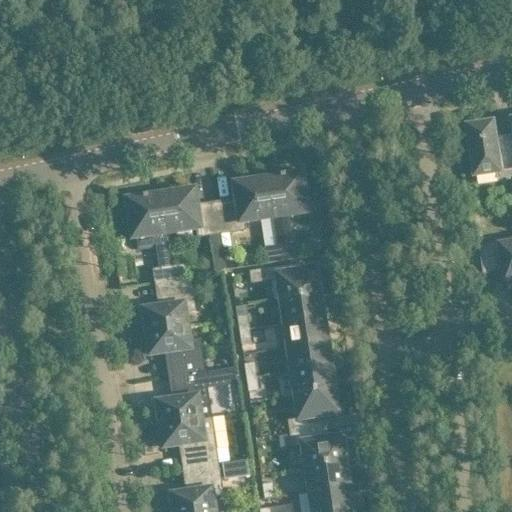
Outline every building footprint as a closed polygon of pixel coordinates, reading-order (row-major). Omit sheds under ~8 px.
[(472,128),(467,128),(475,178),(494,175),(498,174),(499,179),(511,176),(511,139),(495,142),(494,138),(492,125),(486,126),(486,122),(471,125),(472,128)] [(278,249),(267,251),(269,265),(295,261),(301,260),(299,246),(293,247),(293,245),(289,217),(307,214),(305,197),(305,196),(303,184),(302,176),(268,181),(274,219),(275,228),(278,249)] [(263,221),(273,219),(274,219),(268,181),(249,184),(235,186),(236,191),(237,204),(217,207),(221,235),(245,232),(244,224),(263,221)] [(197,210),(195,197),(194,192),(181,194),(161,197),(167,235),(197,230),(199,239),(221,235),(217,207),(197,210)] [(161,197),(127,202),(133,240),(136,240),(137,239),(138,248),(156,245),(160,244),(168,243),(167,235),(161,197)] [(511,245),(501,247),(500,242),(479,249),(483,277),(504,270),(506,282),(511,281),(511,245)] [(185,280),(183,267),(157,271),(159,284),(185,280)] [(298,274),(296,267),(250,274),(252,284),(279,280),(282,302),(319,296),(316,270),(314,271),(314,272),(298,274)] [(190,279),(185,280),(159,284),(162,310),(144,312),(147,334),(187,328),(185,313),(195,311),(190,279)] [(215,280),(208,285),(210,293),(217,296),(224,291),(222,282),(215,280)] [(285,326),(323,320),(319,296),(282,302),(285,326)] [(239,332),(250,331),(248,317),(237,318),(239,332)] [(289,349),(327,343),(323,320),(285,326),(289,349)] [(189,344),(187,328),(147,334),(151,357),(169,354),(172,378),(204,373),(200,342),(189,344)] [(242,346),(252,344),(250,331),(239,332),(242,346)] [(292,373),(330,367),(327,343),(289,349),(292,373)] [(247,380),(257,378),(255,364),(244,366),(247,380)] [(296,396),(334,391),(330,367),(292,373),(296,396)] [(160,404),(158,405),(158,410),(161,427),(201,421),(211,419),(209,404),(207,390),(207,389),(239,385),(240,385),(237,368),(204,373),(172,378),(174,391),(176,402),(172,403),(160,404)] [(249,394),(259,392),(257,378),(247,380),(249,394)] [(337,416),(334,391),(296,396),(300,421),(289,422),(291,435),(321,430),(319,418),(336,416),(336,417),(337,416)] [(211,419),(161,427),(164,444),(164,449),(167,449),(179,447),(183,446),(186,470),(218,466),(214,435),(211,419)] [(323,442),(321,430),(291,435),(293,447),(303,446),(307,470),(345,464),(341,438),(339,439),(339,440),(323,442)] [(174,497),(172,497),(172,502),(173,511),(214,511),(212,498),(223,497),(220,480),(224,480),(249,476),(247,461),(230,464),(218,466),(186,470),(190,495),(186,495),(174,497)] [(310,493),(348,488),(345,464),(307,470),(310,493)] [(264,500),(275,499),(273,484),(262,486),(264,500)] [(313,511),(348,511),(352,511),(348,488),(310,493),(313,511)]
